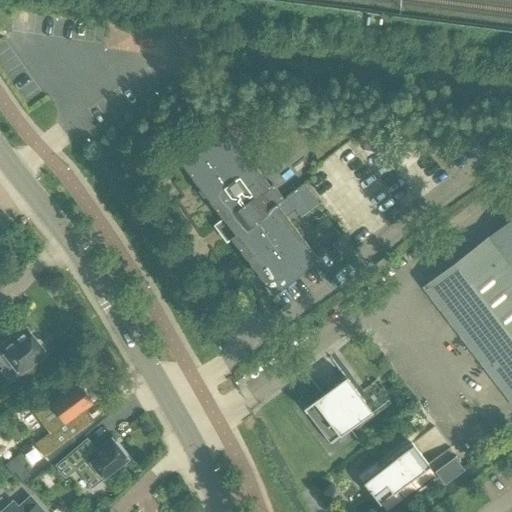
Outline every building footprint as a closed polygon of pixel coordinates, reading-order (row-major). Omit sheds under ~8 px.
[(292,207),(299,216),(318,202),(303,183),(285,196),(285,197),(276,204),(275,202),(282,198),(271,183),(268,185),(226,128),(180,163),(223,220),(224,220),(224,221),(218,226),(226,236),(228,235),(229,236),(272,294),(318,259),(283,213),(292,207)] [(511,219),(425,286),(511,400),(511,219)] [(27,328),(13,339),(12,337),(0,346),(0,349),(1,351),(0,351),(0,364),(3,368),(0,369),(9,380),(45,351),(43,348),(43,345),(39,340),(35,339),(27,328)] [(330,354),(308,373),(322,390),(345,371),(330,354)] [(344,375),(321,393),(311,400),(313,403),(304,410),(321,433),(322,434),(325,430),(330,437),(337,434),(338,435),(370,410),(344,375)] [(372,410),(389,403),(379,380),(362,388),(372,410)] [(91,402),(76,381),(48,401),(63,422),(91,402)] [(127,459),(111,439),(96,451),(86,438),(56,464),(64,476),(76,467),(91,486),(127,459)] [(356,474),(367,488),(378,503),(428,465),(411,443),(378,467),(373,461),(356,474)] [(453,456),(433,471),(434,471),(443,484),(463,469),(457,462),(453,456)] [(42,511),(29,497),(17,508),(12,502),(0,511),(42,511)]
